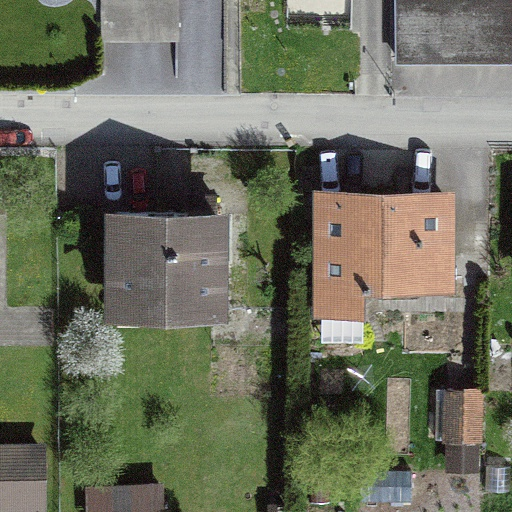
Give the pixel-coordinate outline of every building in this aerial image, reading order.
[(101,0),(102,35),(177,34),(176,0),(101,0)] [(511,0),(395,0),(396,57),(511,56),(511,0)] [(116,211),(115,305),(216,306),(217,212),(214,212),(214,196),(190,196),(190,211),(116,211)] [(321,196),(321,303),(362,303),(362,284),(368,284),(368,277),(444,277),(444,197),(321,196)] [(479,438),(478,387),(445,388),(446,438),(479,438)] [(0,449),(0,502),(41,502),(41,449),(0,449)]
